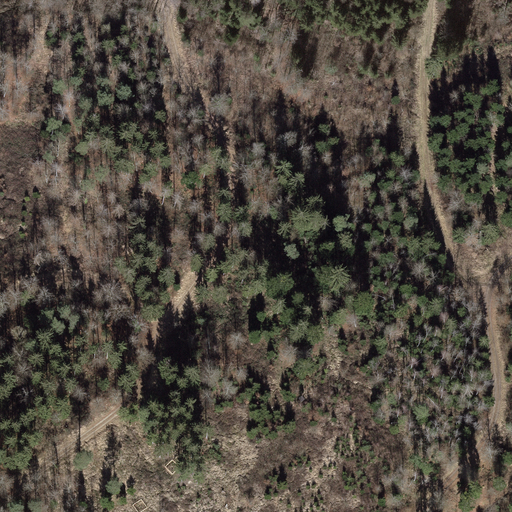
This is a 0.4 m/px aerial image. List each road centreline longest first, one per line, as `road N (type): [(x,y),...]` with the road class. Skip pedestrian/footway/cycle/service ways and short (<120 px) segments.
road 1 (track): [(163,0),(175,53),(229,156),(225,236),(170,315),(132,397),(0,497)]
road 2 (track): [(486,298),(453,263),(434,210),(422,64),(428,0)]
road 3 (track): [(424,511),(478,453),(497,412),(486,298),(511,255)]
road 4 (track): [(0,304),(42,280),(78,277),(109,288),(155,341)]
